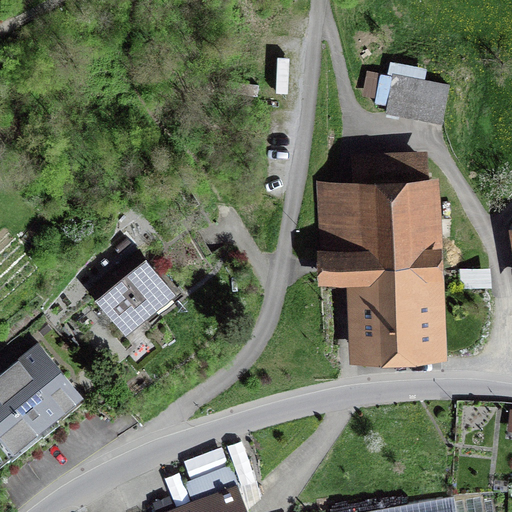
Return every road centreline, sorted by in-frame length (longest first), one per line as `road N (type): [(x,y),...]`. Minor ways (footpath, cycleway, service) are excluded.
road 1 (unclassified): [(317,0),(308,118),(261,339),(144,456)]
road 2 (tertiary): [(511,391),(374,390),(292,407),(144,456)]
